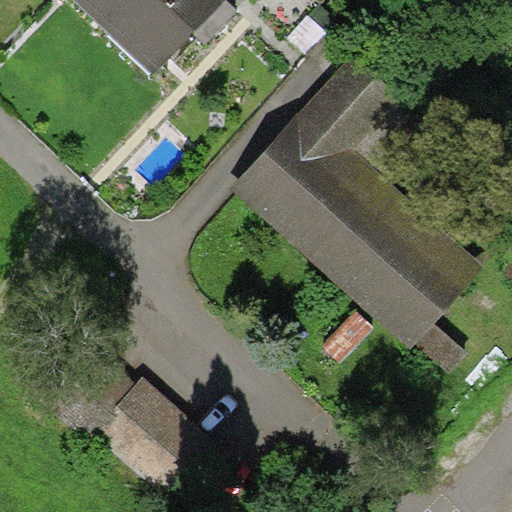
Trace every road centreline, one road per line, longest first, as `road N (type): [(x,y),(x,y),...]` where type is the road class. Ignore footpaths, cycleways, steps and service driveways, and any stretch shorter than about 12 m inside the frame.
road 1 (residential): [(393,511),(223,357),(0,133)]
road 2 (track): [(0,314),(81,216)]
